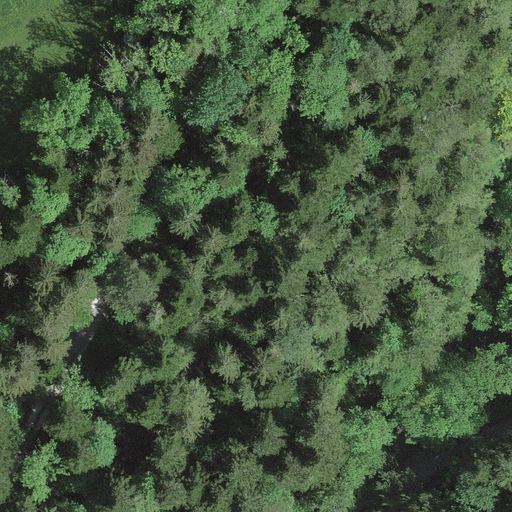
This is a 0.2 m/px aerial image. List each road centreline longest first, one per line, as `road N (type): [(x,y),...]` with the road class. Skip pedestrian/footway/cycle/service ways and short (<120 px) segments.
road 1 (unclassified): [(238,0),(102,320),(0,511)]
road 2 (unclassified): [(346,511),(511,424)]
